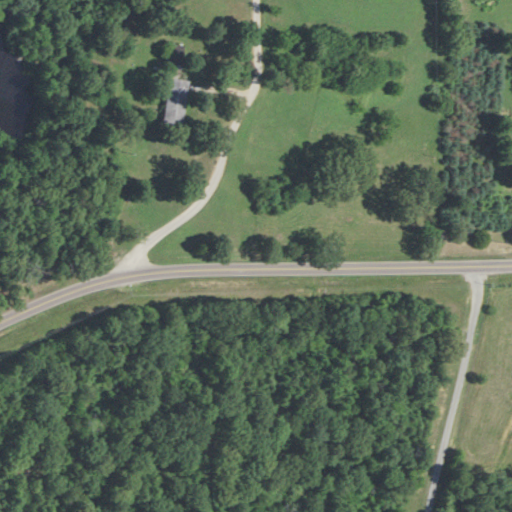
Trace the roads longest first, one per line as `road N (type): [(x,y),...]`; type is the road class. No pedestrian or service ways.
road 1 (tertiary): [(0,322),(88,285),(163,270),(511,266)]
road 2 (residential): [(477,266),(468,348),(430,511)]
